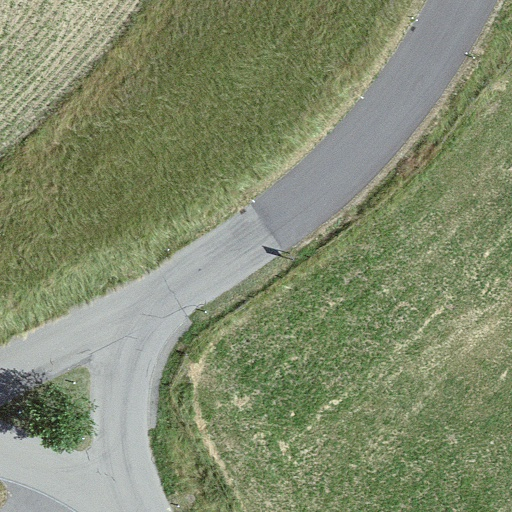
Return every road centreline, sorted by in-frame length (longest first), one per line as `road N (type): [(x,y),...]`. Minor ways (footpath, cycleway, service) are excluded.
road 1 (unclassified): [(454,0),(401,99),(270,224),(123,315)]
road 2 (unclassified): [(123,315),(112,406),(128,505)]
road 3 (unclassified): [(0,443),(128,505)]
road 4 (residential): [(123,315),(0,378)]
